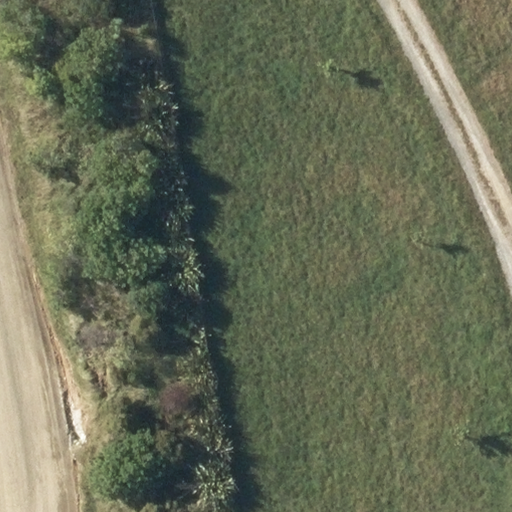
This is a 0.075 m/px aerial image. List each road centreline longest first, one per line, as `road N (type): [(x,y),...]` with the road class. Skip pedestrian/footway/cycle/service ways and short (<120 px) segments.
road 1 (unknown): [(401,0),(447,88),(495,277),(506,418),(493,511)]
road 2 (residential): [(0,320),(27,511)]
